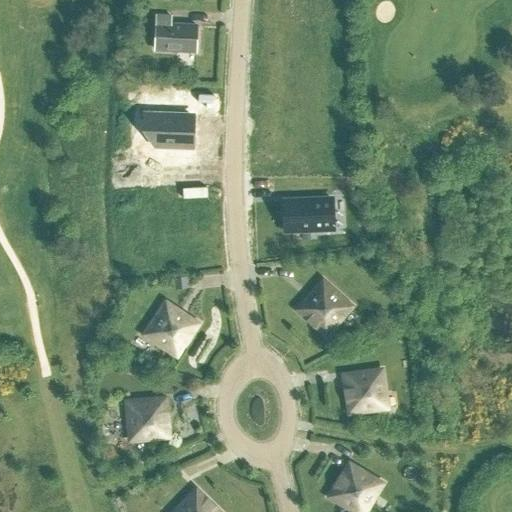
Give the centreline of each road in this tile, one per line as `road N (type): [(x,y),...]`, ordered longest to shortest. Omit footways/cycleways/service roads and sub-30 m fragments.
road 1 (residential): [(255,363),(233,198),(242,0)]
road 2 (residential): [(255,363),(232,382),(227,420),(256,456),(275,455)]
